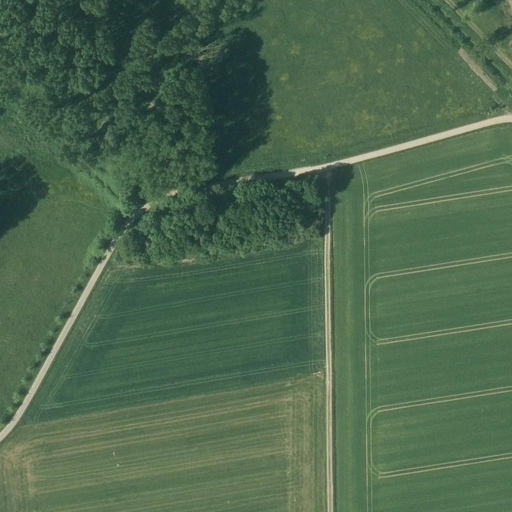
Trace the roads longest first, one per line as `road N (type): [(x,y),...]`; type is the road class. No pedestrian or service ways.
road 1 (unclassified): [(0,435),(136,212),(161,197),(322,168)]
road 2 (track): [(329,511),(322,168)]
road 3 (unclassified): [(511,120),(322,168)]
road 4 (track): [(416,0),(511,101)]
